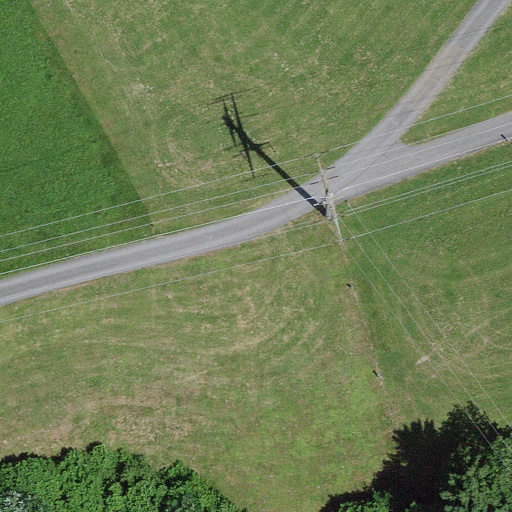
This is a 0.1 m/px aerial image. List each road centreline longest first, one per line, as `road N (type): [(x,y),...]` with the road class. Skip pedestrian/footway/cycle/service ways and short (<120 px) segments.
road 1 (track): [(0,301),(262,222),(324,194),(391,133),(504,0)]
road 2 (track): [(324,194),(511,124)]
